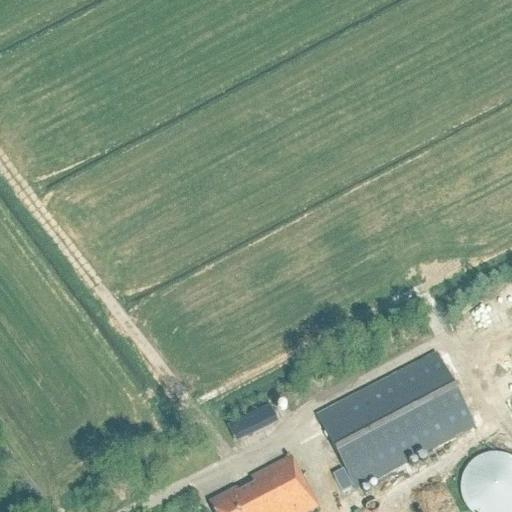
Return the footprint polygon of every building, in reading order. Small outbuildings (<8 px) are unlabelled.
[(511,278),(458,302),(469,327),(511,308),(511,278)] [(436,357),(317,419),(355,492),(474,430),(436,357)] [(511,368),(497,377),(507,397),(511,394),(511,368)] [(485,458),(477,461),(468,468),(462,477),(459,489),(460,500),(464,509),(465,511),(511,511),(511,462),(507,459),(494,457),(485,458)] [(236,492),(210,506),(212,511),(316,511),(317,511),(291,460),(250,481),(254,488),(238,496),(236,492)] [(404,511),(401,495),(349,505),(350,511),(404,511)]
